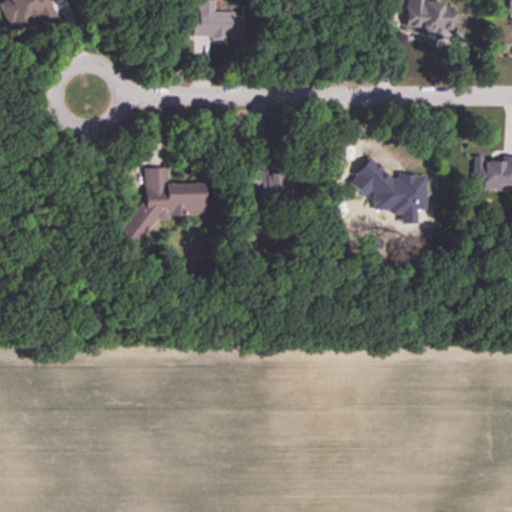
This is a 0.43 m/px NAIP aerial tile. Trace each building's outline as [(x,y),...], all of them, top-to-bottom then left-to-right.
[(53,19),(44,0),(0,0),(15,35),(53,19)] [(212,0),(191,0),(190,36),(239,38),(241,11),(212,9),(212,0)] [(425,26),(424,31),(445,32),(446,0),(402,0),(402,25),(425,26)] [(503,191),(503,156),(470,156),(470,191),(503,191)] [(163,167),(138,166),(137,234),(147,234),(147,216),(196,217),(197,182),(163,182),(163,167)]
